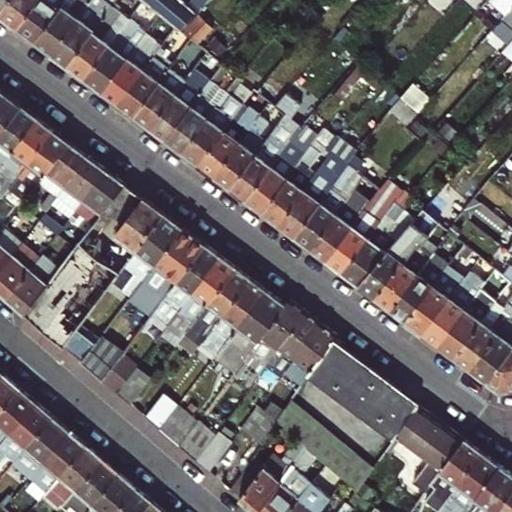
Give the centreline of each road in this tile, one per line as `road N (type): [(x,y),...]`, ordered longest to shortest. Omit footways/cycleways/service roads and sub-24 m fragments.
road 1 (residential): [(0,52),(511,436)]
road 2 (residential): [(0,330),(213,511)]
